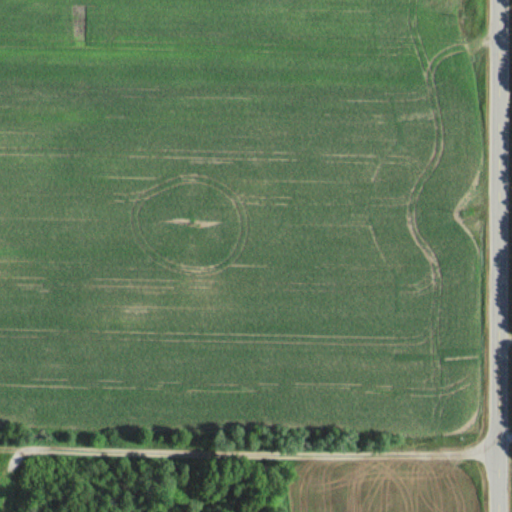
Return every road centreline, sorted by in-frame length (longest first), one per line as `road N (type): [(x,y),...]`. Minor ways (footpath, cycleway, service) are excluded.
road 1 (residential): [(499,511),(500,0)]
road 2 (track): [(500,454),(0,443)]
